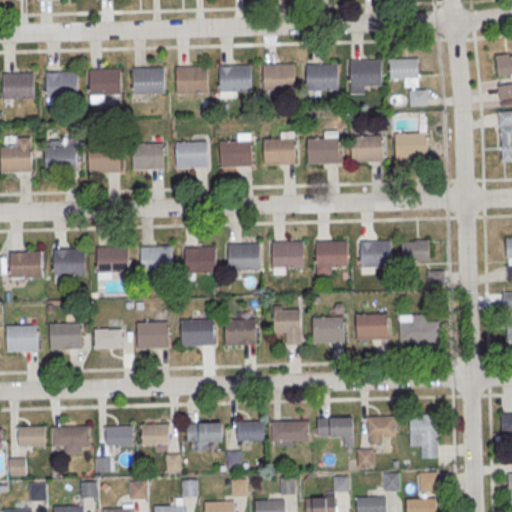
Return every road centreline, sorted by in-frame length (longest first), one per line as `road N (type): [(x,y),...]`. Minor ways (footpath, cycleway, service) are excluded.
road 1 (residential): [(475,511),(463,120),(451,0)]
road 2 (residential): [(471,378),(0,392)]
road 3 (residential): [(466,200),(0,213)]
road 4 (residential): [(454,22),(0,34)]
